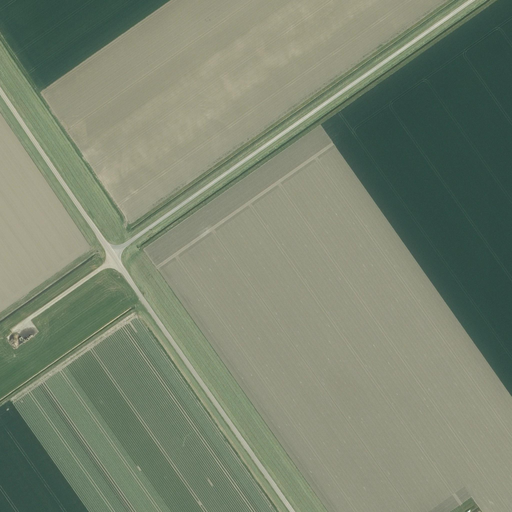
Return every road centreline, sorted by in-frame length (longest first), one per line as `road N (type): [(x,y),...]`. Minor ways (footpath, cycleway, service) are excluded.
road 1 (unclassified): [(112,254),(469,0)]
road 2 (unclassified): [(292,511),(112,254)]
road 3 (unclassified): [(112,254),(0,91)]
